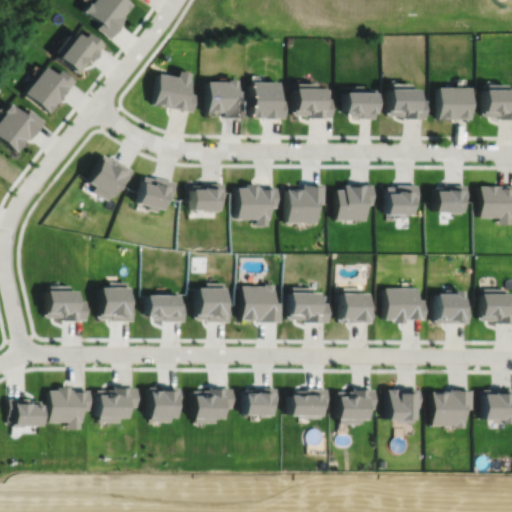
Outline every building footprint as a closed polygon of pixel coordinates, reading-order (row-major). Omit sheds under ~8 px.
[(126,0),(91,0),(89,3),(87,1),(80,9),(97,22),(93,27),(107,38),(121,21),(120,20),(122,17),(121,15),(130,3),(126,0)] [(66,34),(52,51),(57,54),(55,57),(75,73),(86,59),(88,61),(97,50),(97,49),(101,43),(87,32),(82,38),(74,32),(70,38),(66,34)] [(43,66),(21,93),(46,112),(56,100),(57,101),(61,96),(60,95),(72,80),(58,69),(54,74),(43,66)] [(155,73),(149,104),(190,111),(194,94),(188,93),(190,79),(188,79),(189,72),(177,70),(176,77),(155,73)] [(203,81),(203,113),(213,113),(213,111),(220,111),(220,117),(242,117),(242,99),(241,99),(241,90),(237,90),(237,79),(227,79),(227,81),(203,81)] [(249,82),(248,117),(280,117),(281,101),(275,100),(275,82),(249,82)] [(289,89),(289,115),(305,115),(305,118),(320,118),(320,117),(328,117),(328,98),(326,98),(326,88),(313,88),(313,83),(292,83),(292,89),(289,89)] [(384,89),(384,115),(400,115),(400,119),(415,119),(415,117),(423,118),(423,99),(415,99),(415,89),(408,89),(408,84),(387,84),(387,89),(384,89)] [(479,89),(479,115),(495,116),(495,119),(511,119),(511,118),(511,100),(511,89),(504,89),(504,84),(482,84),(482,89),(479,89)] [(434,87),(434,119),(468,119),(468,87),(434,87)] [(340,92),(340,112),(345,112),(345,116),(357,116),(357,118),(372,118),(372,113),(373,113),(373,89),(351,89),(351,92),(340,92)] [(7,103),(1,111),(3,112),(0,115),(0,140),(14,151),(25,137),(27,138),(41,120),(26,109),(22,114),(7,103)] [(100,154),(83,182),(92,187),(89,191),(107,201),(118,184),(121,185),(130,170),(112,159),(110,160),(100,154)] [(140,176),(134,203),(147,206),(146,209),(156,211),(156,209),(162,210),(165,198),(169,199),(174,182),(152,177),(152,179),(140,176)] [(283,186),(282,220),(314,221),(314,202),(321,202),(322,182),(300,181),(300,186),(283,186)] [(332,186),(331,217),(364,217),(364,202),(370,202),(370,182),(341,182),(341,186),(332,186)] [(188,185),(188,210),(219,211),(219,201),(222,201),(223,184),(201,184),(201,186),(188,185)] [(234,187),(234,219),(253,219),(253,224),(265,224),(265,217),(267,217),(267,205),(274,205),(274,187),(257,187),(257,184),(244,184),(244,187),(234,187)] [(383,188),(383,213),(396,213),(395,217),(405,217),(405,213),(409,213),(409,200),(416,200),(416,185),(393,185),(393,188),(383,188)] [(431,188),(432,207),(449,206),(449,211),(460,211),(460,201),(465,201),(465,185),(443,186),(443,187),(431,188)] [(511,186),(476,186),(476,215),(496,215),(496,222),(509,222),(509,215),(511,215),(511,201),(511,186)] [(192,284),(191,317),(204,317),(204,320),(226,320),(226,301),(220,301),(221,281),(202,281),(202,284),(192,284)] [(96,287),(96,317),(106,317),(106,319),(129,319),(129,301),(126,301),(126,283),(106,282),(106,287),(96,287)] [(237,283),(236,317),(255,317),(255,320),(270,321),(270,320),(277,320),(278,300),(271,300),(271,282),(261,282),(261,284),(237,283)] [(285,288),(284,317),(301,317),(301,321),(317,321),(317,319),(325,320),(325,301),(315,301),(315,289),(309,289),(309,285),(287,285),(287,288),(285,288)] [(381,285),(381,316),(390,316),(390,321),(402,321),(402,317),(421,317),(421,298),(415,298),(415,285),(381,285)] [(42,292),(43,318),(59,318),(59,322),(75,322),(75,320),(83,320),(83,301),(74,301),(74,292),(67,292),(67,286),(46,286),(46,292),(42,292)] [(337,289),(336,321),(369,321),(369,304),(365,304),(365,289),(360,289),(360,286),(339,286),(339,289),(337,289)] [(433,289),(433,321),(466,321),(466,302),(461,302),(461,286),(452,286),(452,289),(433,289)] [(478,290),(478,319),(495,319),(494,322),(509,322),(509,321),(511,321),(511,302),(509,302),(509,290),(502,290),(502,287),(480,287),(480,290),(478,290)] [(141,291),(141,313),(148,313),(147,317),(159,317),(159,320),(180,320),(181,302),(174,302),(174,290),(153,290),(153,291),(141,291)] [(47,389),(46,420),(64,421),(64,427),(76,428),(76,420),(78,420),(78,408),(85,408),(85,389),(65,389),(65,385),(53,385),(53,389),(47,389)] [(92,388),(92,392),(91,392),(91,414),(94,414),(94,420),(116,421),(116,415),(122,415),(122,406),(133,406),(133,387),(124,387),(124,385),(109,385),(109,389),(92,388)] [(144,386),(144,388),(143,388),(143,414),(147,414),(146,420),(167,421),(167,414),(171,415),(171,402),(177,403),(177,386),(144,386)] [(188,389),(188,393),(187,393),(187,415),(191,415),(191,421),(212,421),(212,416),(218,416),(218,406),(229,406),(229,387),(221,387),(221,386),(205,386),(205,389),(188,389)] [(239,388),(240,412),(256,412),(256,415),(268,415),(267,404),(273,404),(273,387),(252,387),(252,388),(239,388)] [(285,391),(284,412),(296,412),(296,416),(317,416),(318,405),(324,405),(324,387),(303,387),(303,389),(291,388),(291,392),(285,391)] [(333,390),(333,416),(335,416),(335,422),(357,422),(357,416),(364,416),(364,407),(372,407),(372,388),(365,388),(365,387),(350,387),(350,390),(333,390)] [(384,387),(384,417),(394,417),(394,421),(412,421),(412,406),(417,406),(417,388),(396,388),(396,387),(384,387)] [(428,389),(427,423),(451,424),(451,426),(462,426),(462,407),(469,407),(469,388),(446,388),(446,390),(428,389)] [(511,388),(479,388),(479,418),(489,418),(489,421),(499,421),(499,420),(508,420),(508,407),(511,407),(511,388)] [(5,396),(5,414),(10,414),(10,424),(22,424),(22,422),(39,422),(39,399),(26,398),(26,397),(5,396)]
